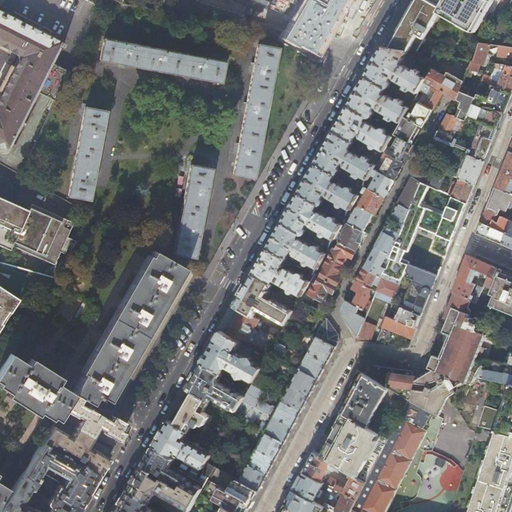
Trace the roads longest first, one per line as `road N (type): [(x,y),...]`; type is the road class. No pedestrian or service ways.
road 1 (tertiary): [(390,0),(98,511)]
road 2 (residential): [(351,347),(333,309),(443,105)]
road 3 (residential): [(464,240),(416,355),(351,347)]
road 4 (residential): [(351,347),(266,511)]
road 5 (residential): [(511,121),(464,240)]
